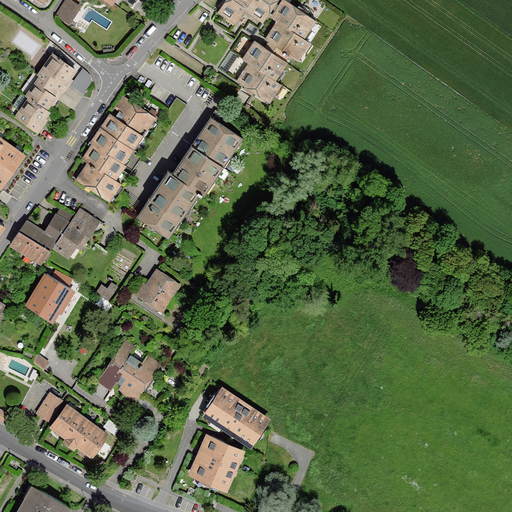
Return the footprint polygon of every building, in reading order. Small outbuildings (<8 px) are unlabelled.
[(81,8),(69,0),(67,0),(57,16),(70,24),(81,8)] [(246,8),(252,0),(226,0),(220,10),(237,22),(246,8)] [(265,21),(278,0),(252,0),(246,8),(265,21)] [(274,18),(280,23),(302,38),(314,20),(286,1),(274,18)] [(302,38),(280,23),(268,40),(296,59),(308,41),(302,38)] [(285,62),(258,43),(245,60),(252,65),(274,79),(285,62)] [(55,77),(66,85),(76,71),(54,54),(43,69),(45,71),(41,77),(51,83),(55,77)] [(274,79),(252,65),(240,82),(267,101),(280,84),(274,79)] [(91,77),(83,68),(80,73),(91,81),(91,77)] [(46,90),(56,97),(58,98),(62,92),(51,83),(41,77),(38,81),(47,88),(46,90)] [(51,83),(62,92),(63,93),(68,86),(66,85),(55,77),(51,83)] [(27,96),(30,98),(46,110),(56,97),(46,90),(47,88),(38,81),(27,96)] [(115,117),(140,134),(144,127),(147,129),(153,119),(143,112),(144,110),(125,97),(117,109),(120,111),(115,117)] [(46,110),(30,98),(21,111),(22,112),(21,114),(29,120),(31,118),(40,125),(49,112),(46,110)] [(151,159),(188,105),(177,98),(140,152),(143,154),(151,159)] [(29,120),(21,114),(17,118),(37,133),(42,126),(40,125),(31,118),(29,120)] [(122,163),(133,148),(141,135),(140,134),(115,117),(112,115),(93,143),(95,144),(122,163)] [(213,118),(194,147),(222,166),(241,137),(213,118)] [(0,139),(0,182),(1,184),(21,155),(0,139)] [(124,165),(122,163),(95,144),(84,159),(90,163),(80,178),(93,187),(92,189),(108,200),(114,192),(112,190),(118,182),(114,179),(124,165)] [(194,147),(175,175),(199,191),(203,194),(222,166),(194,147)] [(143,154),(140,152),(133,148),(122,163),(124,165),(133,171),(143,154)] [(171,172),(152,201),(180,220),(198,193),(199,191),(175,175),(171,172)] [(180,220),(152,201),(140,218),(149,224),(148,227),(158,233),(161,229),(169,235),(180,220)] [(26,221),(20,232),(51,250),(54,246),(70,223),(68,222),(74,213),(62,206),(45,233),(26,221)] [(80,209),(70,223),(54,246),(69,256),(76,246),(80,249),(92,231),(90,230),(97,220),(80,209)] [(51,250),(20,232),(12,242),(44,261),(51,250)] [(178,286),(157,272),(141,295),(162,310),(178,286)] [(71,288),(47,273),(27,307),(51,321),(71,288)] [(113,294),(103,287),(99,293),(109,300),(113,294)] [(135,348),(126,343),(99,382),(112,391),(119,380),(123,383),(118,390),(136,402),(142,394),(138,391),(151,371),(130,356),(135,348)] [(271,419),(222,387),(204,415),(252,447),(271,419)] [(62,400),(51,393),(38,413),(49,420),(62,400)] [(81,416),(68,406),(54,426),(67,436),(81,416)] [(0,408),(0,418),(5,422),(9,414),(0,408)] [(94,425),(81,416),(67,436),(79,446),(94,425)] [(107,435),(94,425),(79,446),(92,455),(107,435)] [(243,450),(212,437),(195,475),(227,488),(243,450)] [(0,499),(12,478),(1,472),(0,473),(0,499)] [(62,511),(67,505),(37,488),(29,501),(24,499),(21,504),(26,507),(22,511),(62,511)]
